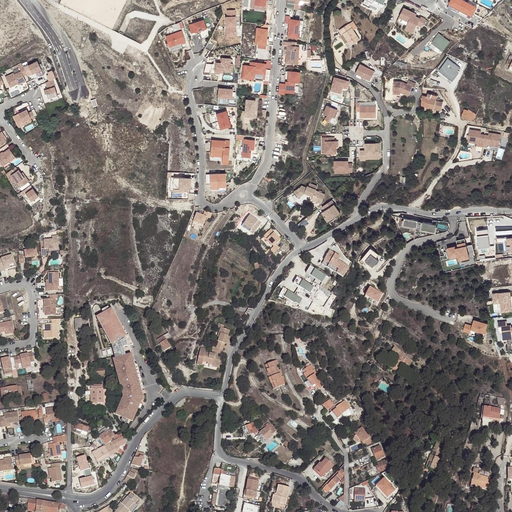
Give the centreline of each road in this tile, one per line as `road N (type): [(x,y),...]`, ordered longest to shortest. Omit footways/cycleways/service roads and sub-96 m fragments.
road 1 (residential): [(242,195),(267,163),(283,0)]
road 2 (residential): [(198,60),(187,91),(201,148),(199,198),(214,208),(242,195)]
road 3 (track): [(48,0),(144,49),(160,19),(135,14),(124,27)]
road 4 (residential): [(91,499),(105,492),(141,431),(172,400),(183,393),(223,397)]
road 5 (residential): [(451,214),(448,236),(406,248),(391,291),(452,319)]
road 6 (residential): [(223,397),(232,354),(284,262),(301,248)]
road 7 (residential): [(301,248),(384,206),(451,214)]
road 8 (residential): [(340,511),(299,477),(217,451)]
